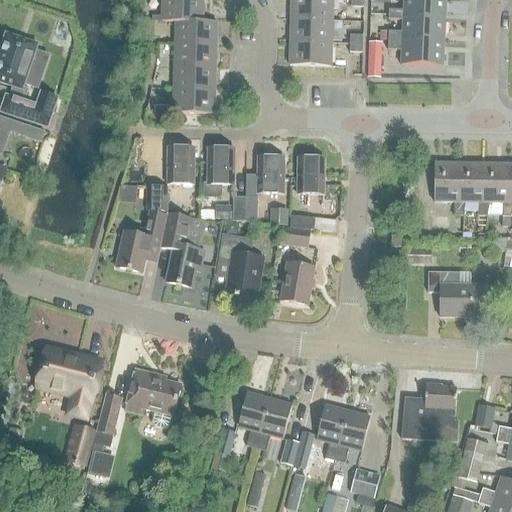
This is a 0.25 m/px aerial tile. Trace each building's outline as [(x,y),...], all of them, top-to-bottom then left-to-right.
[(165,0),(161,0),(160,22),(160,23),(174,23),(187,23),(202,23),(203,1),(165,0)] [(290,0),(290,20),(331,21),(331,0),(290,0)] [(350,0),(349,9),(362,9),(362,1),(350,0)] [(387,11),(387,21),(402,22),(402,21),(444,23),(445,2),(410,0),(402,0),(402,12),(387,11)] [(290,20),(289,44),(331,45),(331,21),(290,20)] [(402,22),(401,33),(387,33),(387,42),(443,45),(444,23),(402,21),(402,22)] [(187,23),(174,23),(173,46),(215,47),(216,23),(202,23),(187,23)] [(5,36),(0,49),(0,84),(12,89),(8,99),(5,98),(0,112),(0,114),(26,123),(47,130),(53,114),(57,101),(41,95),(36,108),(32,107),(23,104),(28,90),(23,89),(24,85),(35,53),(37,47),(5,36)] [(361,46),(361,38),(349,37),(348,46),(361,46)] [(400,67),(442,69),(443,45),(387,42),(386,52),(400,52),(400,67)] [(331,45),(289,44),(289,67),(330,68),(331,45)] [(368,44),(367,79),(379,79),(381,44),(368,44)] [(173,46),(173,70),(215,71),(215,47),(173,46)] [(348,46),(348,54),(360,55),(361,46),(348,46)] [(173,70),(172,92),(214,93),(215,71),(173,70)] [(214,93),(172,92),(172,115),(213,116),(214,93)] [(166,186),(192,187),(193,151),(167,150),(166,186)] [(232,187),(233,151),(207,151),(206,186),(203,186),(203,199),(217,199),(220,197),(220,187),(232,187)] [(256,196),(282,196),(283,160),(257,160),(256,196)] [(296,196),(323,197),(323,161),(297,160),(296,196)] [(462,215),(464,202),(458,202),(458,163),(434,163),(433,201),(453,202),(453,215),(462,215)] [(458,202),(464,202),(477,202),(477,215),(486,216),(488,202),(482,202),(482,164),(458,163),(458,202)] [(506,164),(482,164),(482,202),(488,202),(501,202),(501,216),(510,216),(511,203),(511,202),(506,202),(506,164)] [(146,212),(152,213),(154,214),(166,214),(166,190),(146,189),(146,212)] [(232,223),(244,223),(244,199),(232,199),(232,223)] [(244,223),(256,224),(256,200),(244,199),(244,223)] [(156,265),(159,250),(160,245),(166,217),(152,213),(146,239),(123,234),(115,269),(141,275),(144,263),(156,265)] [(160,245),(159,250),(172,252),(165,284),(191,290),(196,267),(200,268),(203,253),(184,249),(190,221),(166,217),(160,245)] [(289,230),(313,233),(314,221),(290,218),(289,230)] [(279,246),(307,250),(309,234),(281,230),(279,246)] [(225,296),(255,301),(262,260),(249,258),(252,242),(222,237),(218,261),(231,263),(225,296)] [(390,249),(401,250),(401,239),(390,238),(390,249)] [(502,269),(511,270),(511,239),(495,240),(494,248),(503,253),(505,254),(502,269)] [(433,255),(431,243),(413,246),(415,257),(433,255)] [(279,303),(307,308),(313,270),(286,265),(279,303)] [(470,275),(459,275),(427,275),(427,294),(439,294),(439,320),(485,320),(485,287),(470,287),(470,275)] [(91,402),(100,363),(78,358),(76,363),(45,355),(36,389),(71,397),(66,416),(85,420),(89,402),(91,402)] [(154,413),(151,424),(153,428),(164,431),(168,429),(171,418),(172,418),(180,387),(152,380),(153,376),(134,372),(124,413),(141,417),(143,411),(154,413)] [(401,440),(456,444),(457,423),(453,423),(453,412),(454,412),(455,390),(440,389),(441,387),(425,386),(425,390),(421,390),(420,401),(404,400),(400,441),(401,441),(401,440)] [(96,433),(111,437),(120,400),(105,396),(96,433)] [(245,448),(255,451),(268,402),(246,396),(237,430),(249,433),(245,448)] [(268,402),(255,451),(265,454),(269,438),(282,442),(291,408),(268,402)] [(324,461),(334,464),(347,414),(324,408),(315,442),(328,445),(324,461)] [(475,429),(491,432),(495,412),(479,409),(475,429)] [(347,414),(334,464),(344,466),(348,451),(361,454),(369,420),(347,414)] [(511,430),(498,428),(497,436),(511,439),(511,430)] [(66,464),(83,469),(92,433),(75,429),(66,464)] [(221,433),(215,455),(228,458),(234,436),(221,433)] [(301,435),(296,455),(293,468),(304,471),(312,438),(301,435)] [(511,439),(497,436),(495,444),(509,447),(506,463),(511,463),(511,439)] [(468,441),(463,460),(481,465),(486,446),(468,441)] [(285,442),(279,466),(290,469),(296,445),(285,442)] [(350,494),(373,500),(378,477),(355,471),(350,494)] [(246,507),(256,509),(264,477),(255,474),(246,507)] [(284,511),(286,511),(295,511),(305,479),(294,476),(284,511)] [(482,489),(480,497),(511,507),(511,481),(501,478),(495,494),(482,489)] [(322,511),(344,511),(347,502),(327,496),(322,511)] [(449,511),(468,511),(472,502),(455,496),(449,511)] [(511,511),(511,507),(480,497),(477,505),(490,509),(489,511),(511,511)]
